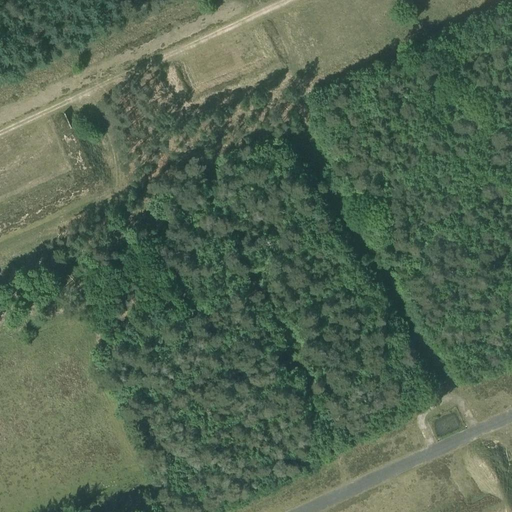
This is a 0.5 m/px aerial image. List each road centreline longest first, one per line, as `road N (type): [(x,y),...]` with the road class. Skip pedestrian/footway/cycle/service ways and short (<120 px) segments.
road 1 (track): [(0,137),(296,0)]
road 2 (track): [(307,511),(511,418)]
